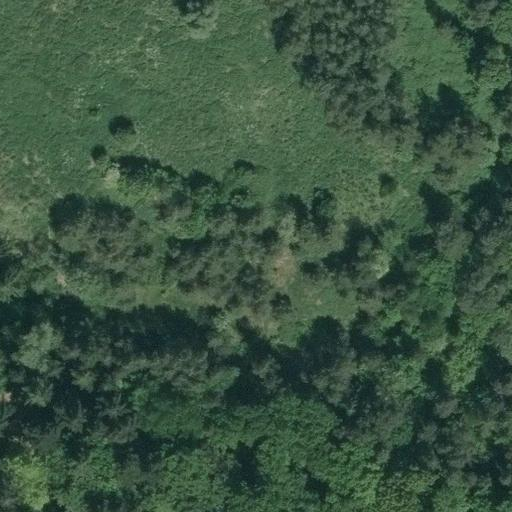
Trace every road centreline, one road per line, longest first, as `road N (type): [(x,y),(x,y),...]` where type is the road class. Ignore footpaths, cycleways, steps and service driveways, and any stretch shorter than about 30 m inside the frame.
road 1 (residential): [(436,511),(0,454)]
road 2 (track): [(406,504),(511,97)]
